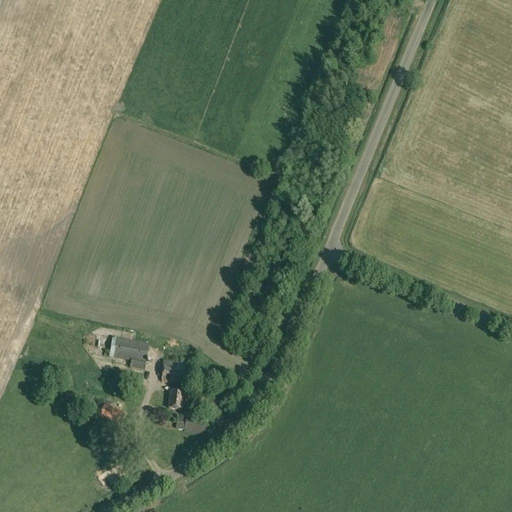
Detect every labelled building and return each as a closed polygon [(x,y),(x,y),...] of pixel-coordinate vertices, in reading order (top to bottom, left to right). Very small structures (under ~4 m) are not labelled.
[(146,364),(150,345),(113,338),(109,356),(132,361),(131,367),(144,370),(146,364)] [(188,364),(164,361),(162,382),(178,384),(185,384),(186,384),(188,364)] [(170,391),(169,409),(184,410),(184,409),(193,410),(194,402),(185,401),(186,393),(184,393),(185,384),(178,384),(177,392),(170,391)] [(125,426),(128,418),(107,410),(103,418),(125,426)] [(205,435),(207,421),(186,419),(184,433),(205,435)]
